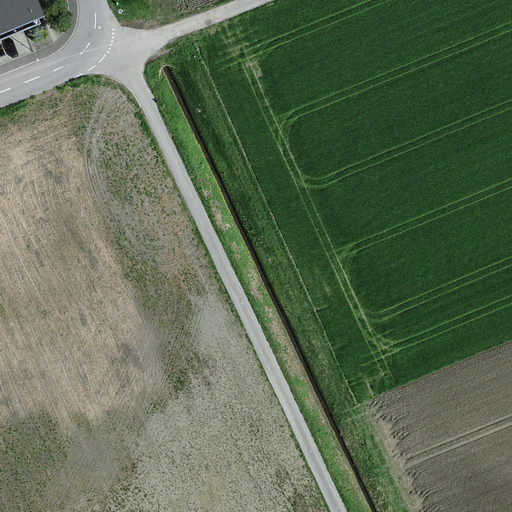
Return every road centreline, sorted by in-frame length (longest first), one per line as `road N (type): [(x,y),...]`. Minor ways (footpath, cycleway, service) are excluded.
road 1 (residential): [(339,511),(115,44)]
road 2 (residential): [(115,44),(0,88)]
